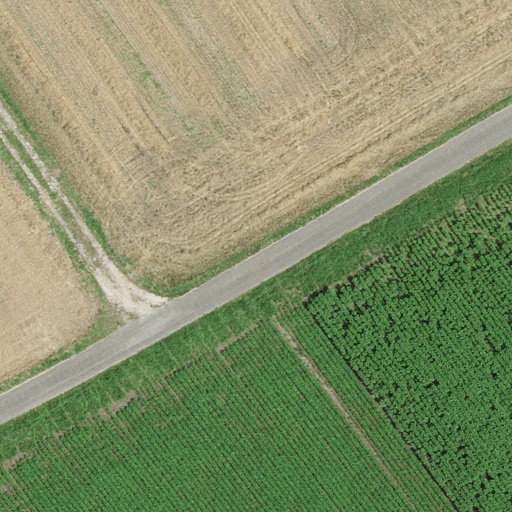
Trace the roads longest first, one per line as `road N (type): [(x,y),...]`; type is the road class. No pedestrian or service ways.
road 1 (track): [(0,426),(161,344),(511,137)]
road 2 (track): [(161,344),(0,112)]
